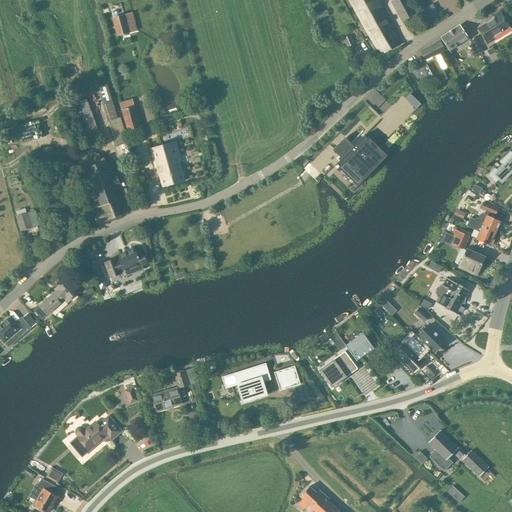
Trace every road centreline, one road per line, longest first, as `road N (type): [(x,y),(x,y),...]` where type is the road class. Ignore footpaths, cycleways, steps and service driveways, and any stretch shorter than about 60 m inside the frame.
road 1 (tertiary): [(0,308),(69,250),(122,224),(192,210),(267,174),(402,54),(483,0)]
road 2 (tertiary): [(87,511),(127,474),(160,457),(397,400),(488,369)]
